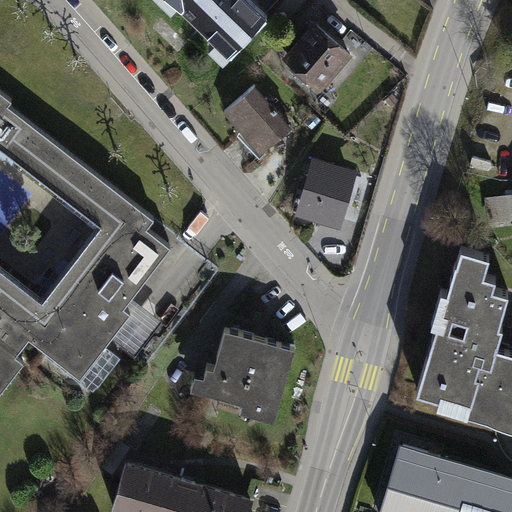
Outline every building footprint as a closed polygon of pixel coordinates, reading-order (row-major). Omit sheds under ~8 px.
[(182,0),(232,48),(265,14),(250,0),(182,0)] [(347,51),(315,23),(288,54),(320,83),(347,51)] [(272,107),(253,85),(225,109),(261,151),(289,126),(275,111),(277,109),(274,105),(272,107)] [(112,326),(108,323),(131,294),(170,244),(146,225),(153,216),(7,102),(10,97),(0,88),(0,387),(23,358),(15,352),(29,333),(50,350),(54,345),(65,354),(70,349),(85,361),(107,332),(112,326)] [(348,173),(316,164),(313,177),(307,175),(302,191),(308,193),(304,207),(318,211),(320,207),(336,212),(348,173)] [(510,216),(507,196),(487,198),(490,218),(510,216)] [(417,388),(478,406),(497,344),(503,323),(499,322),(508,291),(492,286),(496,276),(484,272),(490,254),(461,245),(457,261),(455,260),(417,388)] [(161,318),(131,294),(108,323),(112,326),(107,332),(134,353),(161,318)] [(295,344),(225,324),(214,364),(207,362),(200,387),(256,403),(253,412),(274,418),(295,344)] [(511,348),(497,344),(478,406),(511,416),(511,348)] [(54,345),(50,350),(77,371),(85,361),(70,349),(65,354),(54,345)] [(511,511),(511,473),(401,441),(379,511),(511,511)] [(181,477),(126,461),(113,505),(136,511),(246,511),(251,498),(195,481),(196,480),(181,475),(181,477)]
